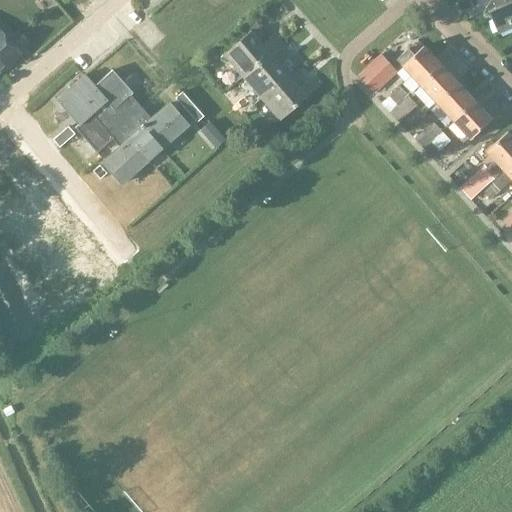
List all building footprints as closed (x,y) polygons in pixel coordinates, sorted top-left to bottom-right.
[(136,0),(124,9),(131,18),(143,9),(136,0)] [(511,0),(490,0),(494,9),(487,12),(497,35),(511,28),(511,0)] [(101,51),(129,26),(119,14),(91,40),(101,51)] [(0,71),(20,54),(1,32),(0,32),(0,71)] [(223,55),(242,77),(281,44),(274,35),(262,45),(251,32),(223,55)] [(242,77),(261,99),(288,76),(277,63),(289,53),(281,44),(242,77)] [(396,61),(410,76),(401,85),(410,94),(419,85),(418,85),(439,65),(423,47),(414,56),(408,50),(396,61)] [(395,71),(381,56),(357,77),(371,93),(395,71)] [(419,85),(436,104),(457,84),(439,65),(418,85),(419,85)] [(83,74),(55,100),(77,124),(73,128),(96,153),(112,138),(120,146),(103,162),(121,183),(186,125),(168,103),(150,119),(128,95),(131,92),(111,70),(94,85),(83,74)] [(299,89),(288,76),(261,99),(280,121),(319,88),(311,78),(299,89)] [(436,104),(452,121),(473,101),(457,84),(436,104)] [(399,87),(389,97),(396,105),(407,95),(399,87)] [(179,95),(175,99),(182,107),(189,101),(182,93),(179,95)] [(396,105),(397,106),(405,116),(416,106),(407,95),(396,105)] [(396,105),(389,97),(380,104),(389,114),(397,106),(396,105)] [(189,101),(182,107),(189,115),(196,109),(189,101)] [(491,120),(473,101),(452,121),(469,140),(491,120)] [(196,109),(189,115),(197,123),(200,120),(203,117),(196,109)] [(345,116),(331,120),(335,133),(349,129),(345,116)] [(208,123),(200,130),(206,137),(214,129),(208,123)] [(424,150),(431,142),(442,133),(433,124),(416,139),(424,150)] [(67,127),(60,133),(67,141),(74,135),(67,127)] [(60,133),(52,140),(59,148),(67,141),(60,133)] [(442,133),(431,142),(440,151),(450,141),(442,133)] [(483,166),(459,189),(470,201),(481,191),(511,162),(511,138),(507,133),(485,153),(493,161),(486,168),(483,166)] [(0,189),(24,169),(9,151),(0,158),(0,189)] [(510,180),(511,181),(511,162),(481,191),(490,201),(510,180)] [(94,170),(92,172),(94,173),(99,180),(101,178),(106,174),(100,168),(99,166),(94,170)] [(24,169),(0,189),(0,198),(10,210),(0,217),(0,220),(8,231),(38,206),(29,195),(39,187),(24,169)] [(511,210),(499,222),(509,232),(511,229),(511,210)] [(41,216),(7,244),(17,255),(23,250),(36,267),(75,236),(59,218),(50,226),(41,216)] [(75,236),(36,267),(51,284),(37,296),(47,308),(89,273),(80,262),(90,255),(75,236)]
